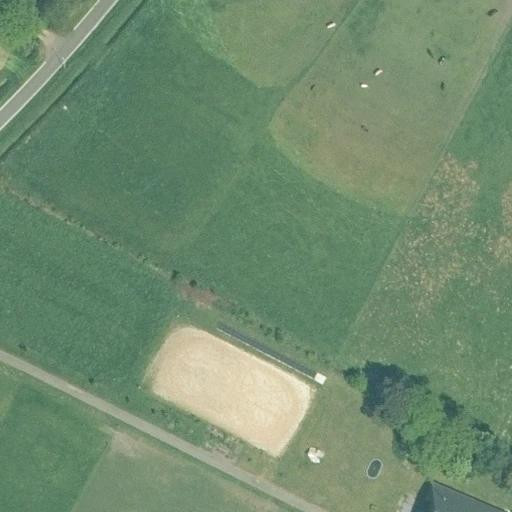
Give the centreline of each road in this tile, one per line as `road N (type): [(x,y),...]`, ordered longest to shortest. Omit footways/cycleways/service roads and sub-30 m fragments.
road 1 (track): [(0,345),(326,511)]
road 2 (unclassified): [(0,121),(105,0)]
